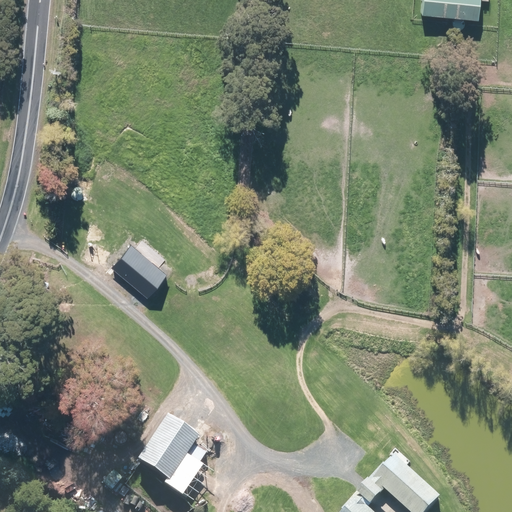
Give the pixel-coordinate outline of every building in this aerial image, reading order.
[(479,0),(422,0),(421,15),(453,18),(452,19),(451,20),(451,21),(451,22),(451,23),(451,24),(451,25),(451,26),(452,27),(453,28),(454,29),(455,30),(456,30),(457,30),(458,30),(459,30),(460,30),(461,30),(462,29),(463,28),(464,28),(464,27),(465,26),(465,25),(465,24),(466,23),(466,22),(465,21),(465,20),(464,19),(477,20),(479,0)] [(89,241),(81,260),(134,283),(135,281),(137,282),(143,268),(141,267),(150,247),(127,237),(119,255),(89,241)] [(156,266),(155,269),(152,267),(148,275),(161,280),(164,273),(160,271),(161,268),(156,266)] [(155,407),(146,402),(139,415),(148,420),(155,407)] [(171,420),(166,417),(137,463),(168,484),(181,464),(194,473),(206,454),(195,446),(199,440),(187,432),(197,416),(189,411),(186,416),(177,410),(171,420)] [(431,511),(443,499),(396,457),(346,511),(372,511),(370,510),(379,499),(385,504),(392,497),(408,511),(431,511)]
